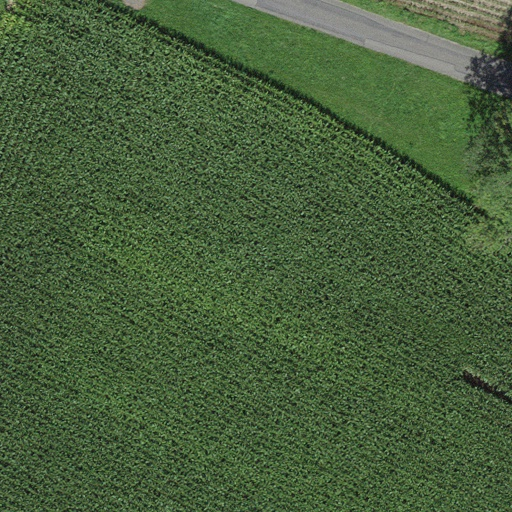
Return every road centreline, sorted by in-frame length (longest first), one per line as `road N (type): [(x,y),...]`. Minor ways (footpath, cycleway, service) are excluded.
road 1 (track): [(511,204),(161,0)]
road 2 (unclassified): [(283,0),(511,82)]
